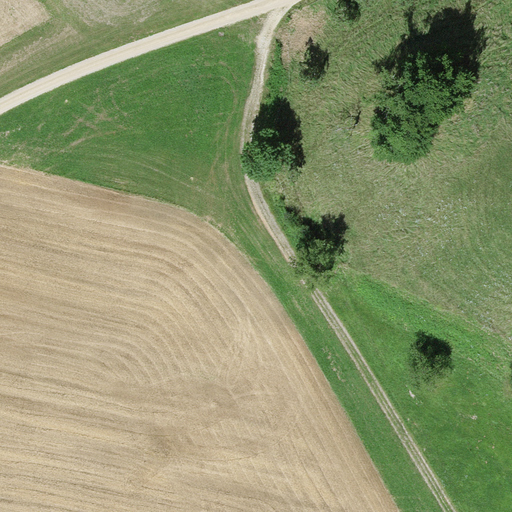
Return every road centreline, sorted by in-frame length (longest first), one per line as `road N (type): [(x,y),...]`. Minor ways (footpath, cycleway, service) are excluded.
road 1 (track): [(278,0),(251,82),(240,153),(252,194),(442,511)]
road 2 (track): [(273,0),(71,71),(0,106)]
